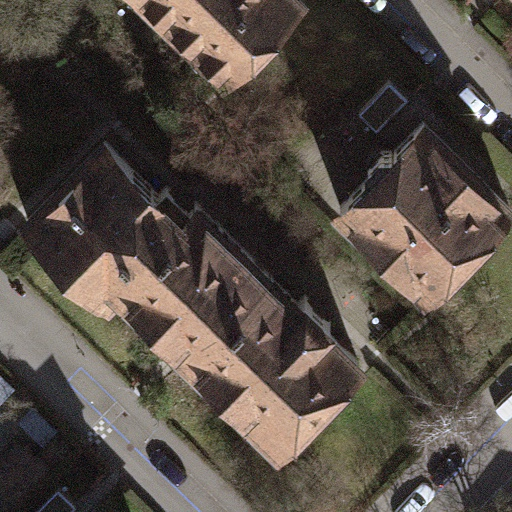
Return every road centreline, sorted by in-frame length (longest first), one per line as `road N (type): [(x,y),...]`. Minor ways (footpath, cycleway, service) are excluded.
road 1 (residential): [(195,511),(0,325)]
road 2 (residential): [(511,119),(391,0)]
road 3 (residential): [(427,511),(511,425)]
